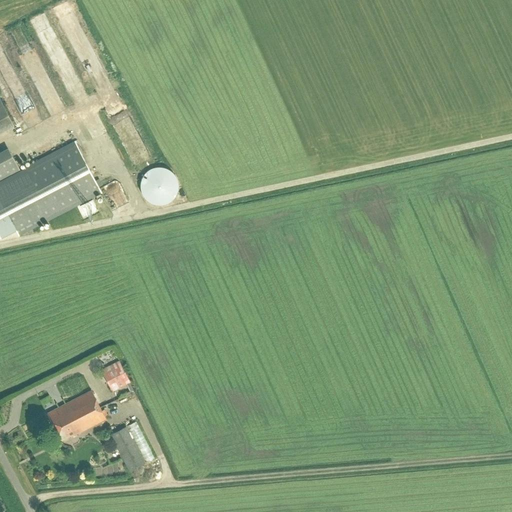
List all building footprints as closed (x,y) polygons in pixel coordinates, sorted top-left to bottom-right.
[(122,70),(114,72),(116,79),(124,77),(122,70)] [(30,114),(30,102),(10,102),(10,115),(30,114)] [(72,142),(13,166),(6,150),(0,152),(0,236),(14,231),(14,229),(94,196),(72,142)] [(158,205),(160,205),(162,205),(163,204),(165,204),(167,203),(168,202),(170,202),(171,201),(172,199),(173,198),(174,197),(175,196),(176,194),(177,192),(177,191),(178,189),(178,188),(178,186),(178,184),(178,182),(177,181),(177,179),(176,178),(175,176),(174,175),(173,173),(172,172),(171,171),(170,170),(168,169),(167,168),(165,168),(163,167),(162,167),(160,167),(158,167),(157,167),(155,167),(153,168),(152,168),(150,169),(149,170),(147,171),(146,172),(145,173),(144,175),(143,176),(142,178),(142,179),(141,181),(141,182),(140,184),(140,186),(140,188),(141,189),(141,191),(142,192),(142,194),(143,196),(144,197),(145,198),(146,199),(147,201),(149,202),(150,202),(152,203),(153,204),(155,204),(157,205),(158,205)] [(189,174),(177,176),(180,191),(191,189),(189,174)] [(100,183),(111,206),(125,199),(115,177),(100,183)] [(111,391),(130,382),(119,360),(101,369),(111,391)] [(64,425),(100,407),(91,390),(46,412),(53,426),(62,422),(64,425)] [(62,422),(53,426),(60,440),(70,435),(71,436),(106,418),(100,407),(64,425),(62,422)] [(129,471),(144,463),(125,427),(110,434),(129,471)]
